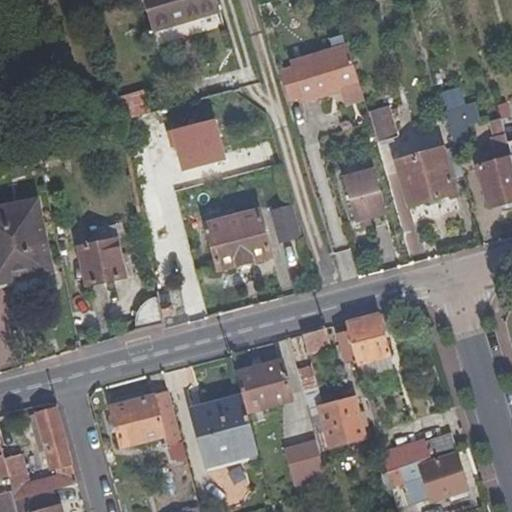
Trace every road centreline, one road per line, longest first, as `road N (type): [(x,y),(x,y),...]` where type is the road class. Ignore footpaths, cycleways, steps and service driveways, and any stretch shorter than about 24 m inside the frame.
road 1 (residential): [(449,275),(70,375)]
road 2 (residential): [(511,473),(449,275)]
road 3 (residential): [(70,375),(105,511)]
